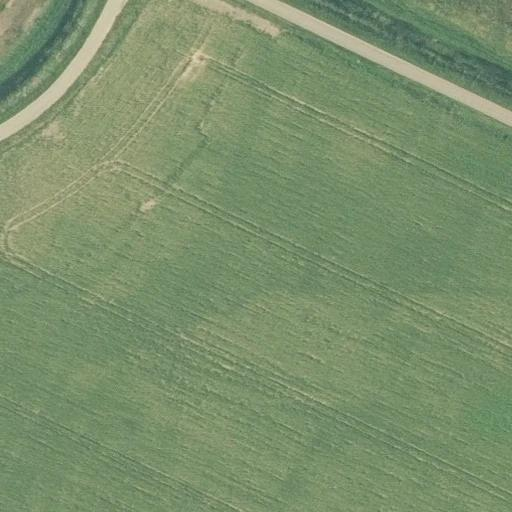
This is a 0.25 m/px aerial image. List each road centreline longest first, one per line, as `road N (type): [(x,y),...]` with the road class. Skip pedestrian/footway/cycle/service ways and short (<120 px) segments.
road 1 (unclassified): [(263,0),(511,117)]
road 2 (unclassified): [(0,135),(35,116),(121,0)]
